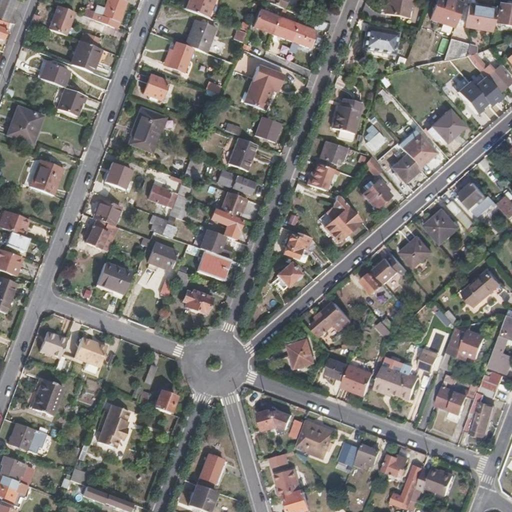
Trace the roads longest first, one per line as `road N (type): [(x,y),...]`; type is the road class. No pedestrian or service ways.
road 1 (residential): [(228,334),(354,0)]
road 2 (residential): [(247,352),(511,121)]
road 3 (residential): [(39,298),(150,0)]
road 4 (residential): [(249,378),(491,468)]
road 5 (residential): [(184,354),(39,298)]
road 6 (residential): [(202,399),(159,511)]
